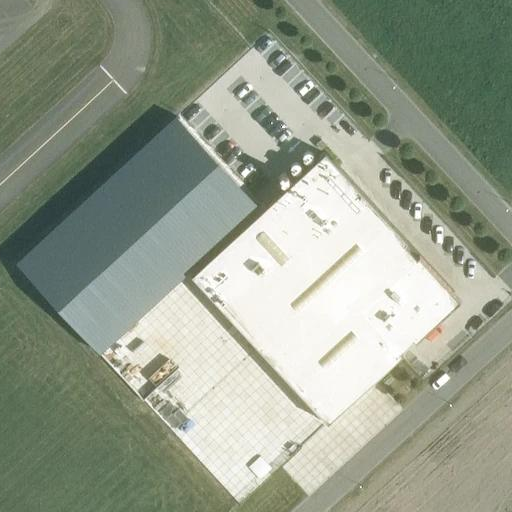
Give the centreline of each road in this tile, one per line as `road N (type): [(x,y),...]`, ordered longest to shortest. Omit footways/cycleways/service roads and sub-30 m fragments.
road 1 (unclassified): [(298,0),(511,229)]
road 2 (unclassified): [(310,511),(511,325)]
